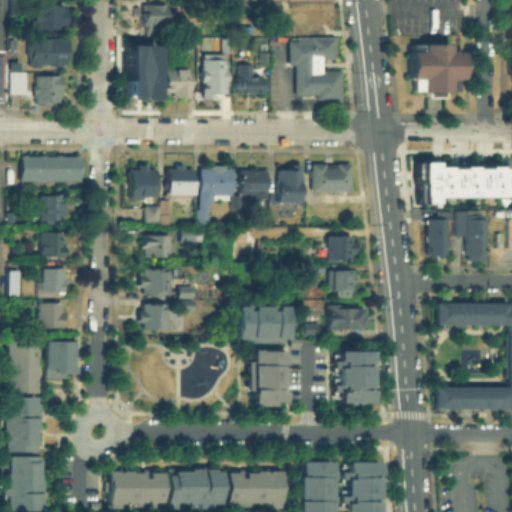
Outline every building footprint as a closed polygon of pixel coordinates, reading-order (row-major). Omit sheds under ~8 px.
[(6,14),(6,0),(22,0),(22,14),(6,14)] [(64,4),(64,28),(28,28),(28,4),(64,4)] [(161,5),(161,28),(154,28),(154,32),(140,32),(140,5),(161,5)] [(24,66),(25,38),(63,38),(63,66),(24,66)] [(291,59),(285,59),(285,39),(331,39),(331,57),(312,57),(312,69),(338,69),(338,97),(290,97),(291,59)] [(122,98),(122,44),(152,44),(152,98),(122,98)] [(407,76),(407,51),(415,52),(415,45),(443,45),(443,51),(456,51),(456,78),(446,78),(446,90),(416,90),(416,76),(407,76)] [(264,53),(264,64),(256,64),(256,53),(264,53)] [(198,93),(198,58),(222,58),(222,93),(198,93)] [(247,64),(247,76),(258,76),(258,92),(233,92),(233,64),(247,64)] [(168,91),(160,91),(161,68),(186,69),(186,96),(168,96),(168,91)] [(5,92),(5,70),(21,70),(21,92),(5,92)] [(32,76),(57,76),(57,103),(31,102),(32,76)] [(76,154),(76,180),(17,180),(17,154),(76,154)] [(509,196),(433,196),(433,202),(419,202),(419,194),(418,194),(418,181),(417,181),(417,160),(432,160),(432,165),(445,165),(445,167),(457,167),(457,165),(471,165),(471,166),(483,166),(483,165),(496,165),(496,166),(509,166),(509,196)] [(285,170),(285,163),(295,163),(295,201),(274,201),(274,170),(285,170)] [(195,166),(195,208),(193,208),(193,222),(206,222),(206,201),(209,201),(209,193),(228,194),(228,166),(221,166),(221,164),(206,164),(206,166),(195,166)] [(346,164),(345,192),(307,191),(308,164),(346,164)] [(235,192),(235,166),(262,166),(262,192),(235,192)] [(151,167),(151,197),(127,197),(127,167),(151,167)] [(174,196),(162,196),(162,167),(188,167),(188,190),(174,190),(174,196)] [(36,218),(36,194),(60,194),(60,219),(36,218)] [(227,205),(227,194),(236,194),(236,205),(227,205)] [(155,211),(155,198),(166,199),(166,211),(155,211)] [(139,217),(139,204),(153,204),(153,217),(139,217)] [(0,221),(0,210),(10,210),(10,221),(0,221)] [(462,235),(450,235),(450,222),(443,222),(443,255),(422,255),(422,218),(435,218),(435,210),(481,210),(481,259),(462,259),(462,235)] [(155,223),(155,211),(167,212),(167,223),(155,223)] [(302,237),(303,226),(316,226),(316,237),(302,237)] [(174,241),(174,229),(188,229),(187,241),(174,241)] [(36,255),(36,230),(61,230),(61,255),(36,255)] [(166,248),(166,259),(142,259),(142,248),(136,248),(136,233),(166,233),(166,248)] [(349,236),(349,258),(323,258),(323,236),(349,236)] [(322,270),(305,270),(305,262),(322,262),(322,270)] [(137,267),(162,267),(161,292),(137,292),(137,267)] [(39,268),(60,268),(60,291),(39,291),(39,268)] [(3,269),(15,269),(15,294),(2,294),(3,269)] [(324,290),(324,269),(350,269),(350,296),(334,296),(334,290),(324,290)] [(174,296),(174,287),(190,288),(190,296),(174,296)] [(172,309),(172,297),(191,297),(191,309),(172,309)] [(57,300),(57,310),(62,310),(61,326),(34,326),(34,300),(57,300)] [(231,300),(230,337),(242,337),(242,340),(273,340),(273,336),(284,336),(285,300),(231,300)] [(324,302),(325,328),(364,327),(363,304),(338,305),(338,302),(324,302)] [(164,304),(163,328),(137,327),(137,304),(164,304)] [(511,305),(511,403),(501,403),(501,407),(430,407),(430,386),(503,386),(503,324),(431,323),(431,305),(511,305)] [(301,319),(301,334),(316,334),(317,320),(301,319)] [(2,334),(1,388),(31,389),(32,359),(34,359),(35,344),(31,344),(31,335),(2,334)] [(41,338),(40,366),(42,366),(42,375),(62,375),(62,371),(72,371),(72,363),(70,363),(70,358),(73,358),(74,348),(70,348),(70,339),(41,338)] [(246,347),(246,400),(257,400),(257,403),(275,404),(275,400),(279,400),(279,363),(283,363),(283,348),(246,347)] [(332,348),(331,400),(346,401),(346,403),(365,404),(365,400),(370,400),(371,349),(332,348)] [(0,394),(0,450),(34,449),(34,441),(31,441),(31,427),(35,427),(35,400),(32,400),(32,394),(0,394)] [(4,454),(4,486),(0,486),(0,493),(3,493),(3,510),(39,510),(39,477),(35,477),(35,464),(39,464),(39,454),(4,454)] [(294,458),(294,511),(328,511),(328,507),(332,507),(332,488),(328,488),(328,483),(332,483),(332,463),(327,463),(327,458),(294,458)] [(380,511),(380,473),(375,473),(375,459),(342,459),(342,511),(380,511)] [(219,468),(163,467),(163,501),(219,501),(219,468)] [(104,468),(104,502),(160,501),(160,468),(104,468)] [(222,469),(222,500),(230,500),(230,505),(242,505),(242,500),(266,500),(266,505),(279,506),(279,470),(222,469)]
